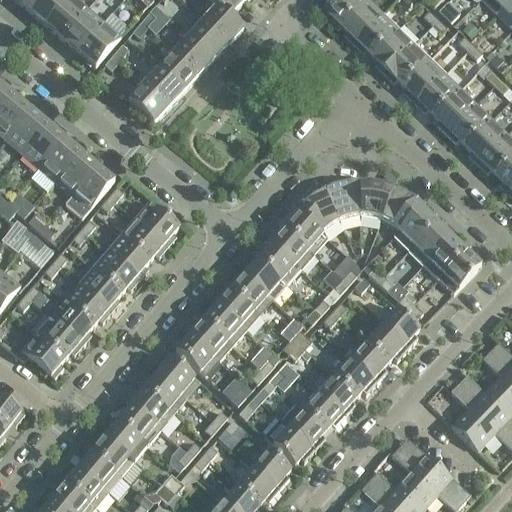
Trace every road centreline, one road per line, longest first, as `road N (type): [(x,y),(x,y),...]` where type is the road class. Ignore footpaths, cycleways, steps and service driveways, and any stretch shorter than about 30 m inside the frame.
road 1 (residential): [(226,236),(0,39)]
road 2 (residential): [(311,511),(511,298)]
road 3 (residential): [(67,424),(226,236)]
road 4 (residential): [(357,106),(511,251)]
road 5 (residential): [(226,236),(357,106)]
road 6 (residential): [(357,106),(303,44),(297,0)]
